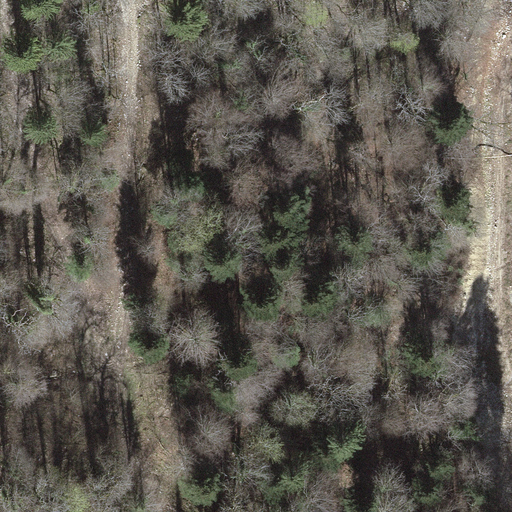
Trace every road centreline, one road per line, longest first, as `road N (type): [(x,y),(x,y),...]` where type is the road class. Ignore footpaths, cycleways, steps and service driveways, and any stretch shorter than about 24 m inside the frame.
road 1 (track): [(130,0),(119,391),(158,511)]
road 2 (track): [(511,18),(489,184),(496,321),(511,412)]
